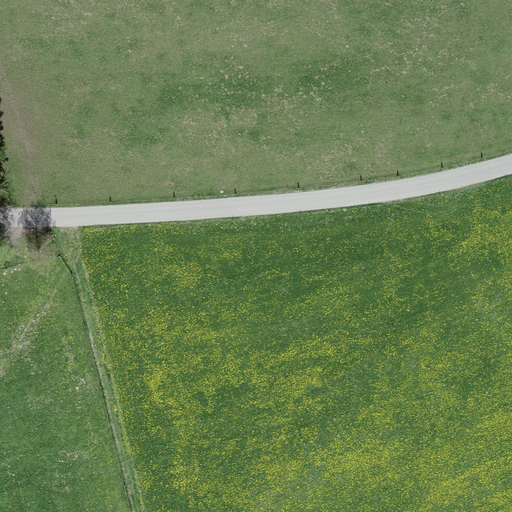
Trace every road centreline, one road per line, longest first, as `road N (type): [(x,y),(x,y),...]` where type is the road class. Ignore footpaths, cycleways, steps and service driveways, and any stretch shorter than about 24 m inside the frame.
road 1 (unclassified): [(0,215),(201,209),(388,191),(511,166)]
road 2 (track): [(66,215),(136,511)]
